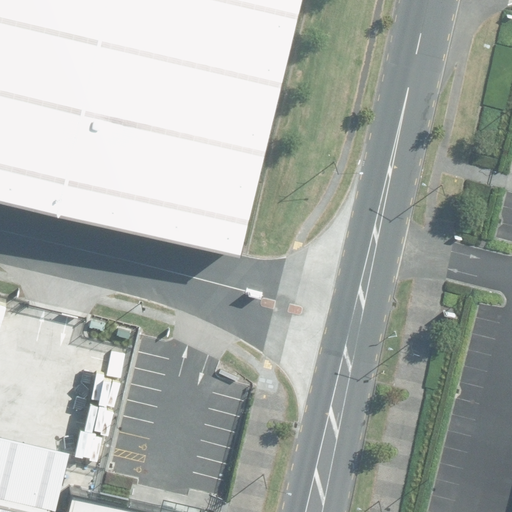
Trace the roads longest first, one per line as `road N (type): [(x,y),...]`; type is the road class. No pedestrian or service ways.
road 1 (unclassified): [(357,318),(429,0)]
road 2 (unclassified): [(220,284),(0,226)]
road 3 (unclassified): [(312,511),(357,318)]
road 4 (unclassified): [(357,318),(314,329),(278,325),(247,311),(220,284)]
road 5 (unclassified): [(220,284),(289,278),(331,294),(357,318)]
